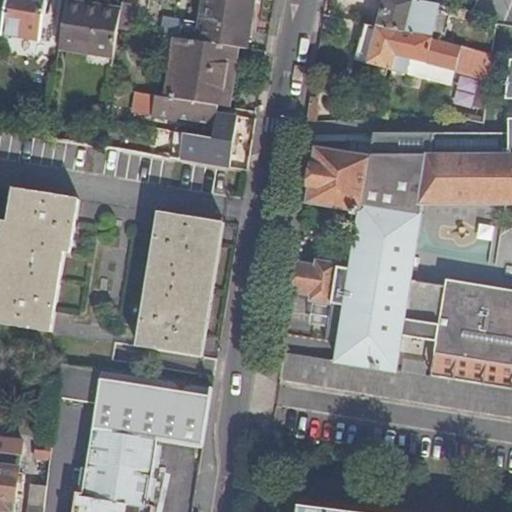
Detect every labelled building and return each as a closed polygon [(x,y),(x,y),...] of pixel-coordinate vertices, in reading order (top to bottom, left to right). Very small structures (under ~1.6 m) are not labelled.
[(44,0),(5,0),(0,32),(39,38),(44,0)] [(233,47),(247,49),(253,0),(202,0),(199,24),(182,21),(179,38),(233,47)] [(413,1),(409,0),(384,0),(376,27),(400,33),(429,40),(439,6),(413,1)] [(489,0),(476,0),(471,12),(484,14),(489,0)] [(507,19),(511,19),(511,0),(498,0),(498,2),(511,8),(507,19)] [(120,9),(66,1),(59,47),(112,55),(117,28),(120,9)] [(376,27),(366,25),(360,43),(372,45),(368,64),(391,70),(400,33),(376,27)] [(429,40),(400,33),(391,70),(408,75),(413,60),(436,66),(439,65),(453,68),(488,77),(491,55),(429,40)] [(215,105),(223,106),(233,47),(179,38),(176,55),(181,55),(174,99),(207,103),(215,105)] [(372,45),(360,43),(355,61),(368,64),(372,45)] [(436,66),(413,60),(408,75),(435,81),(436,76),(450,79),(453,68),(439,65),(436,66)] [(481,108),(484,108),(488,77),(480,75),(478,81),(471,105),(481,108)] [(152,115),(156,96),(135,92),(133,112),(152,115)] [(207,103),(174,99),(156,96),(152,115),(204,123),(207,103)] [(212,124),(215,105),(207,103),(204,123),(212,124)] [(315,108),(308,107),(306,119),(315,121),(317,108),(315,108)] [(187,134),(183,160),(228,167),(237,115),(217,112),(214,132),(213,138),(187,134)] [(189,128),(187,134),(213,138),(214,132),(189,128)] [(511,154),(430,155),(433,133),(373,133),(369,157),(316,148),(307,203),(361,212),(353,259),(340,344),(337,361),(395,371),(400,339),(409,283),(422,205),(511,204),(511,154)] [(511,133),(509,134),(433,133),(430,155),(511,154),(511,133)] [(92,204),(18,192),(13,225),(3,224),(0,244),(0,327),(65,338),(78,256),(83,257),(92,204)] [(236,227),(160,213),(138,347),(218,361),(236,227)] [(297,265),(293,291),(312,294),(311,301),(329,303),(329,308),(329,310),(331,310),(328,329),(326,342),(340,344),(353,259),(341,256),(337,260),(337,264),(317,262),(316,267),(297,265)] [(444,288),(409,283),(400,339),(435,344),(430,377),(511,389),(511,293),(445,282),(444,288)] [(329,310),(329,308),(313,305),(309,326),(328,329),(331,310),(329,310)] [(511,416),(511,389),(430,377),(395,371),(337,361),(283,352),(279,378),(511,416)] [(103,372),(61,365),(57,399),(98,405),(103,372)] [(211,389),(103,372),(98,405),(94,429),(158,439),(202,446),(211,389)] [(147,505),(158,439),(94,429),(84,495),(78,494),(74,511),(151,511),(152,507),(147,505)] [(0,504),(13,506),(21,440),(0,437),(0,504)] [(49,460),(50,450),(35,449),(34,459),(49,460)] [(42,511),(46,485),(30,483),(27,506),(26,506),(25,511),(42,511)]
